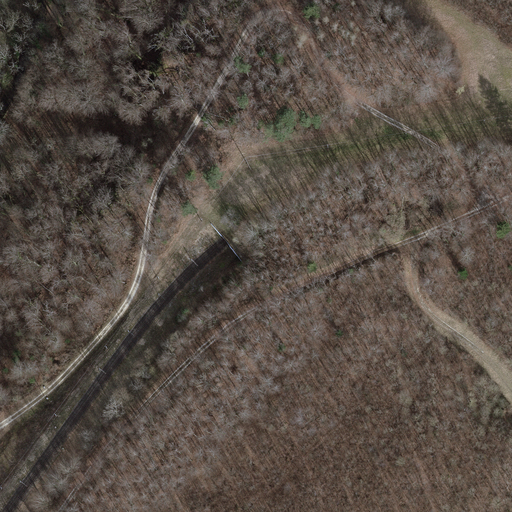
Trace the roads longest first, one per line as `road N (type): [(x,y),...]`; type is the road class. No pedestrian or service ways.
road 1 (track): [(0,426),(128,297),(159,185),(253,20),(269,11),(294,16),(322,66),(357,101),(444,152),(494,201)]
road 2 (track): [(511,196),(245,308),(123,427),(54,511)]
road 3 (track): [(419,237),(416,274),(450,325),(511,384)]
